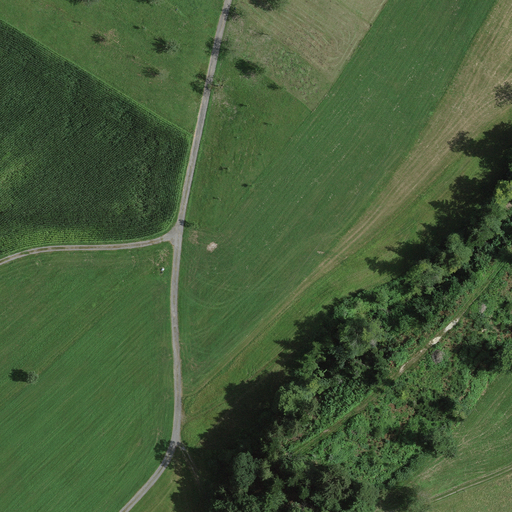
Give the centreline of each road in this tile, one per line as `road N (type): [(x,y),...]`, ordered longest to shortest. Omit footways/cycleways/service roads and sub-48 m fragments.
road 1 (track): [(179,418),(230,396),(328,310),(405,269),(511,162)]
road 2 (track): [(228,0),(179,238)]
road 3 (track): [(179,238),(177,433)]
road 4 (track): [(0,265),(38,252),(179,238)]
